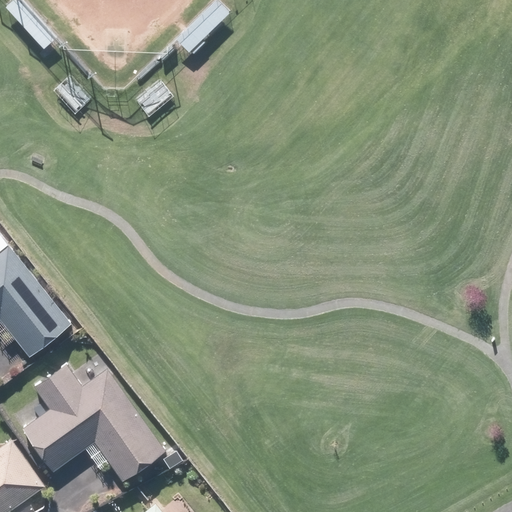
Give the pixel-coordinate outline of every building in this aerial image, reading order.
[(18,0),(9,0),(2,7),(40,50),(53,38),(18,0)] [(225,14),(211,0),(171,39),(185,54),(225,14)] [(70,75),(54,88),(75,115),(91,102),(70,75)] [(175,95),(159,78),(135,100),(151,117),(175,95)] [(68,326),(2,246),(0,247),(0,328),(26,360),(68,326)] [(79,388),(62,366),(5,411),(19,429),(16,431),(51,476),(90,445),(122,486),(167,451),(103,369),(79,388)] [(0,511),(2,511),(40,485),(7,441),(0,446),(0,511)] [(158,511),(151,503),(140,511),(158,511)]
